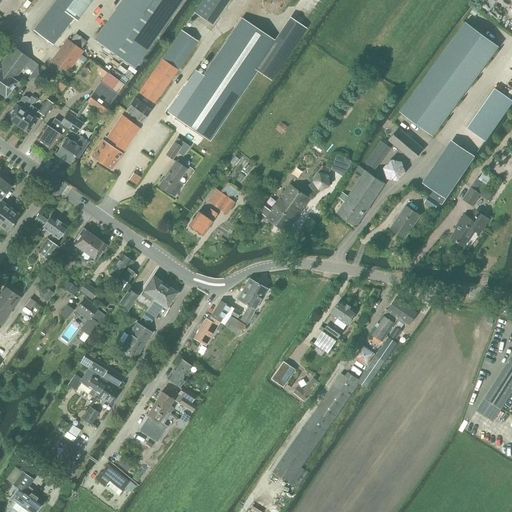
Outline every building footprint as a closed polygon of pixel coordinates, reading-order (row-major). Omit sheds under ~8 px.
[(74,18),(78,21),(94,0),(55,0),(33,30),(53,45),(74,18)] [(122,0),(95,39),(134,67),(181,0),(122,0)] [(202,0),(195,12),(194,12),(212,25),(229,0),(202,0)] [(181,121),(209,140),(255,70),(271,81),(307,28),(290,17),(274,40),(247,22),(181,121)] [(400,111),(413,120),(434,136),(500,46),(466,21),(400,111)] [(155,103),(198,41),(182,30),(140,92),(155,103)] [(69,40),(68,41),(53,61),(69,72),(84,51),(82,50),(86,44),(75,36),(71,42),(69,40)] [(0,64),(0,93),(6,97),(18,81),(14,78),(29,57),(14,47),(0,64)] [(50,74),(38,65),(28,79),(33,83),(37,78),(48,76),(50,74)] [(118,94),(118,93),(124,84),(108,73),(87,102),(104,114),(118,94)] [(511,100),(496,89),(468,128),(486,141),(511,103),(511,100)] [(16,104),(7,118),(17,126),(21,120),(30,107),(32,108),(33,106),(37,100),(35,99),(36,99),(31,96),(30,98),(26,96),(22,97),(19,101),(18,102),(16,104)] [(125,111),(141,124),(152,110),(135,97),(125,111)] [(50,127),(46,124),(36,138),(52,149),(67,126),(69,127),(74,120),(76,118),(84,107),(71,98),(50,127)] [(30,107),(21,120),(17,126),(28,133),(38,119),(41,114),(45,117),(54,104),(47,99),(40,110),(33,106),(32,108),(30,107)] [(105,141),(103,140),(91,157),(112,170),(140,129),(122,116),(105,141)] [(76,118),(74,120),(69,127),(76,132),(83,123),(76,118)] [(282,122),(276,129),(282,134),(288,127),(282,122)] [(425,149),(400,128),(389,140),(414,162),(425,149)] [(67,138),(56,154),(70,163),(74,156),(77,158),(89,141),(82,137),(78,142),(73,139),(71,141),(67,138)] [(175,141),(176,142),(167,155),(173,159),(178,152),(183,156),(189,148),(177,139),(175,141)] [(381,140),(366,162),(376,169),(391,147),(381,140)] [(444,194),(469,158),(453,146),(427,183),(444,194)] [(391,159),(384,168),(387,179),(399,181),(406,172),(403,161),(391,159)] [(175,161),(164,178),(159,186),(174,197),(183,184),(179,181),(187,169),(175,161)] [(322,165),(312,181),(314,181),(320,189),(330,186),(329,176),(332,168),(322,165)] [(340,198),(346,202),(338,213),(357,226),(385,183),(359,165),(354,172),(362,177),(350,196),(344,192),(340,198)] [(134,172),(129,179),(137,184),(141,177),(134,172)] [(0,199),(11,185),(0,177),(0,199)] [(479,177),(471,188),(464,199),(473,205),(480,195),(489,200),(497,188),(479,177)] [(220,192),(216,188),(207,201),(227,215),(235,202),(233,201),(240,191),(227,182),(220,192)] [(259,212),(267,217),(266,218),(287,232),(310,198),(289,184),(271,211),(264,206),(259,212)] [(440,202),(430,196),(426,203),(436,209),(440,202)] [(0,227),(7,232),(20,215),(0,199),(0,227)] [(420,216),(406,206),(391,228),(406,238),(420,216)] [(205,216),(199,212),(189,226),(203,235),(218,214),(210,209),(205,216)] [(479,233),(489,219),(477,211),(472,220),(464,215),(457,225),(459,226),(451,238),(464,246),(466,244),(471,248),(475,242),(470,238),(475,230),(479,233)] [(49,240),(47,239),(38,252),(49,260),(59,247),(55,244),(58,239),(67,227),(51,215),(42,227),(53,235),(49,240)] [(73,243),(73,244),(66,254),(70,257),(78,247),(85,252),(95,237),(84,229),(73,243)] [(85,252),(90,256),(87,260),(93,264),(106,246),(95,237),(85,252)] [(122,254),(109,274),(119,280),(121,277),(128,283),(135,272),(127,267),(132,261),(122,254)] [(141,296),(148,301),(147,303),(151,305),(164,284),(153,277),(144,291),(145,291),(141,296)] [(249,279),(244,289),(243,289),(261,299),(267,289),(249,279)] [(51,286),(47,283),(39,296),(48,301),(54,292),(49,289),(51,286)] [(97,291),(85,283),(80,291),(91,299),(97,291)] [(164,284),(151,305),(147,311),(156,316),(164,304),(167,306),(176,293),(164,284)] [(0,327),(13,310),(12,308),(20,297),(5,286),(0,293),(0,327)] [(138,295),(129,289),(118,305),(137,318),(140,315),(130,307),(138,295)] [(237,299),(249,306),(244,313),(251,316),(253,313),(261,299),(243,289),(237,299)] [(80,329),(90,336),(105,315),(97,309),(99,307),(85,297),(75,311),(86,320),(80,329)] [(383,342),(397,320),(407,303),(397,297),(388,310),(387,309),(371,333),(383,342)] [(30,299),(25,305),(30,309),(35,302),(30,299)] [(211,316),(212,317),(210,321),(206,318),(193,339),(206,346),(216,329),(220,332),(224,325),(240,335),(246,325),(230,316),(231,314),(238,318),(241,312),(221,300),(211,316)] [(331,321),(317,341),(314,344),(327,353),(343,330),(335,324),(339,318),(347,325),(357,311),(342,300),(328,319),(331,321)] [(407,303),(397,320),(404,324),(405,322),(409,325),(419,311),(407,303)] [(67,305),(60,313),(67,319),(74,310),(67,305)] [(241,319),(247,323),(248,322),(252,324),(258,316),(253,313),(251,316),(244,313),(241,319)] [(152,333),(136,323),(121,348),(136,358),(152,333)] [(103,336),(108,329),(103,325),(98,333),(103,336)] [(396,340),(403,330),(396,326),(390,336),(396,340)] [(345,376),(341,372),(272,473),(297,489),(303,480),(302,480),(308,471),(302,467),(360,382),(367,388),(397,344),(388,338),(360,379),(348,371),(345,376)] [(367,366),(376,353),(363,345),(354,357),(367,366)] [(87,353),(81,363),(118,386),(124,377),(87,353)] [(149,364),(153,357),(148,354),(144,361),(149,364)] [(511,355),(484,398),(498,407),(502,409),(511,392),(511,355)] [(168,378),(169,379),(181,387),(185,381),(182,379),(191,366),(181,359),(168,378)] [(284,364),(275,378),(280,380),(279,382),(285,386),(294,371),(284,364)] [(81,382),(86,386),(99,394),(100,394),(107,382),(108,382),(108,381),(95,372),(88,368),(82,379),(75,374),(68,385),(76,390),(81,382)] [(100,402),(103,404),(105,401),(111,405),(120,390),(108,382),(107,382),(100,394),(99,394),(98,396),(102,399),(100,402)] [(299,385),(293,392),(305,402),(311,395),(310,394),(315,387),(310,383),(305,390),(299,385)] [(192,403),(197,395),(183,386),(178,393),(192,403)] [(162,392),(155,403),(170,413),(174,408),(170,405),(174,400),(168,396),(162,392)] [(181,395),(176,401),(193,412),(196,406),(181,395)] [(151,417),(143,429),(161,441),(165,434),(167,432),(168,429),(169,428),(165,425),(163,424),(170,413),(155,403),(147,415),(151,417)] [(99,413),(90,407),(83,419),(91,425),(99,413)] [(78,451),(67,444),(53,466),(64,474),(78,451)] [(108,464),(96,479),(105,486),(109,481),(122,491),(125,488),(131,492),(136,485),(121,473),(120,474),(108,464)] [(141,466),(132,478),(138,482),(147,470),(141,466)] [(13,499),(31,511),(38,511),(43,505),(44,505),(46,503),(43,501),(31,492),(33,489),(29,486),(33,480),(34,481),(35,480),(22,471),(22,472),(23,473),(14,485),(13,485),(12,485),(18,489),(13,495),(12,495),(10,497),(13,499)]
